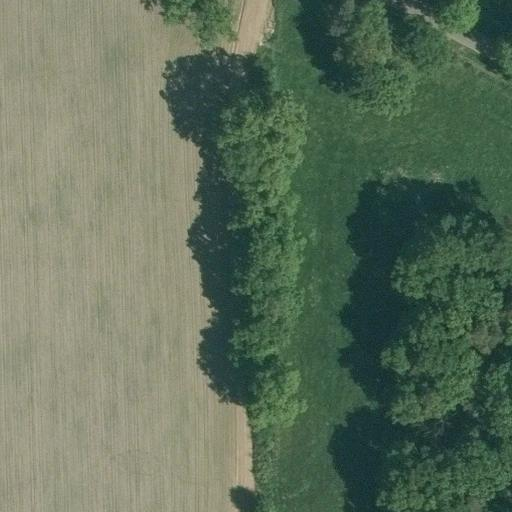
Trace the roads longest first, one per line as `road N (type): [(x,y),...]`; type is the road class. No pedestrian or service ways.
road 1 (track): [(254,0),(245,511)]
road 2 (unclassified): [(511,58),(400,0)]
